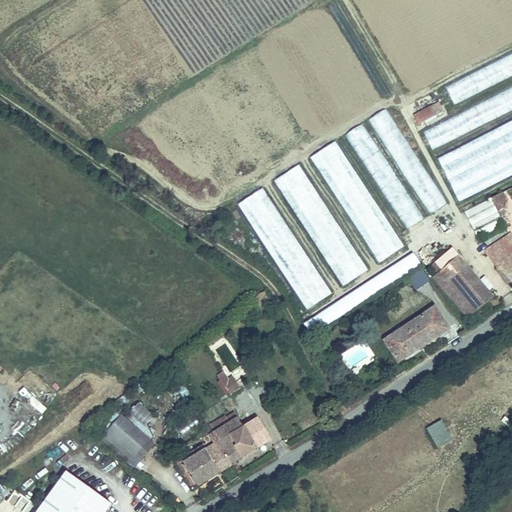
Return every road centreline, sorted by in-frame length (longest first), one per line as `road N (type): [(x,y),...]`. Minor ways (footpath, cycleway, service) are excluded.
road 1 (track): [(349,421),(275,293),(235,257),(0,97)]
road 2 (tertiary): [(206,511),(511,313)]
